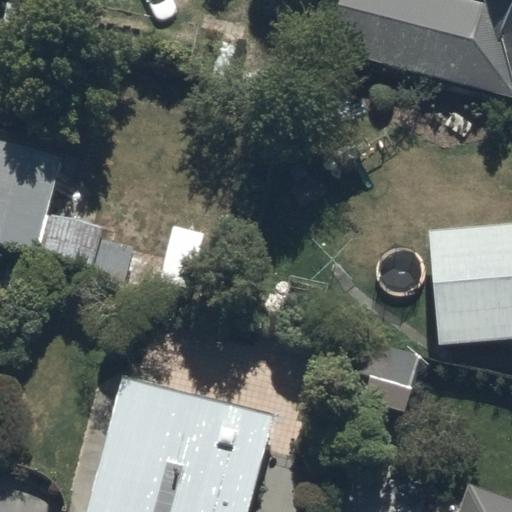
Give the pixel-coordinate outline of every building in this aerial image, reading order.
[(511,0),(488,0),(490,4),(474,0),(343,0),(326,59),(511,101),(511,0)] [(200,119),(149,106),(140,144),(191,156),(200,119)] [(0,246),(97,272),(108,229),(49,214),(63,160),(0,143),(0,246)] [(511,226),(434,232),(442,345),(511,340),(511,226)] [(426,357),(379,346),(365,405),(412,416),(426,357)] [(254,511),(279,418),(130,380),(95,511),(254,511)] [(511,511),(511,504),(467,490),(459,511),(511,511)]
